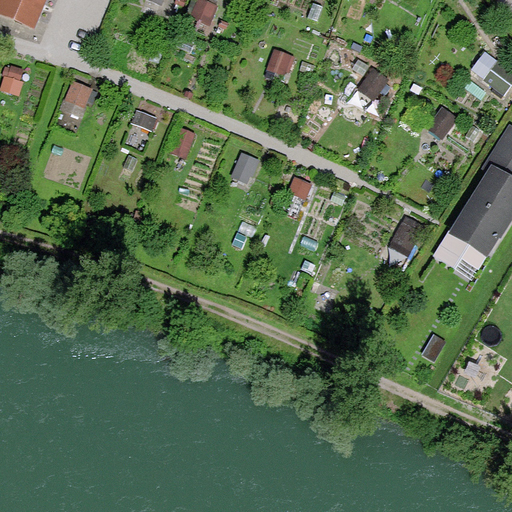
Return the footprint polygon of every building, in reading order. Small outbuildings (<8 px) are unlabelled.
[(0,0),(0,15),(34,30),(46,0),(0,0)] [(218,5),(205,0),(197,0),(190,17),(211,25),(218,5)] [(291,56),(274,49),(266,68),(284,75),(291,56)] [(507,95),(511,88),(511,69),(499,59),(484,79),(507,95)] [(12,68),(6,67),(3,76),(5,76),(21,81),(25,69),(12,66),(12,68)] [(390,80),(373,68),(358,90),(375,101),(390,80)] [(21,81),(5,76),(0,90),(20,96),(24,82),(21,81)] [(94,88),(73,81),(63,109),(83,116),(88,102),(94,104),(98,92),(93,90),(94,88)] [(458,116),(443,107),(430,128),(444,137),(458,116)] [(158,118),(137,110),(132,123),(153,131),(158,118)] [(196,133),(180,127),(170,153),(186,159),(196,133)] [(511,188),(511,132),(508,131),(483,171),(488,174),(511,188)] [(260,161),(243,153),(233,177),(248,184),(251,176),(253,177),(260,161)] [(511,188),(488,174),(447,241),(487,265),(511,224),(511,188)] [(313,184),(295,177),(288,192),(306,200),(313,184)] [(425,227),(406,216),(390,245),(409,256),(425,227)]
